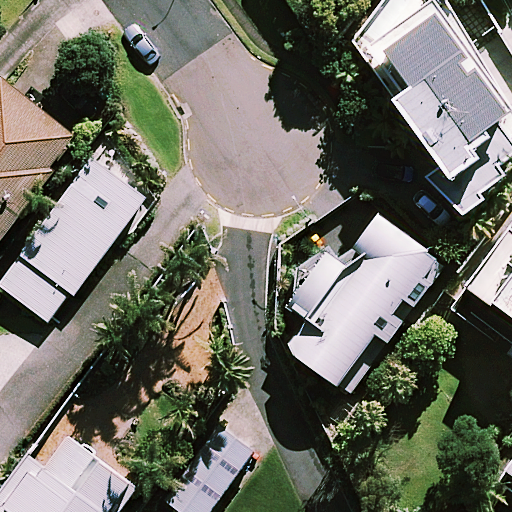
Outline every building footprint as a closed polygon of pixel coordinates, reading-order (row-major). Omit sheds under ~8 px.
[(488,195),(485,191),(510,172),(503,162),(511,155),(511,84),(453,0),(380,0),(352,35),(447,163),(433,174),(462,214),(488,195)] [(16,79),(0,97),(0,259),(69,176),(63,172),(90,140),(16,79)] [(95,170),(11,281),(64,321),(148,209),(95,170)] [(444,259),(382,212),(348,257),(331,244),(290,298),(312,315),(290,343),(352,391),(408,318),(403,313),(444,259)] [(511,350),(511,216),(464,278),(511,315),(511,342),(508,347),(511,350)] [(0,380),(20,355),(0,338),(0,380)] [(175,500),(190,511),(222,511),(266,456),(230,428),(175,500)] [(57,470),(40,458),(0,510),(0,511),(123,511),(143,487),(80,440),(57,470)] [(511,460),(507,466),(500,477),(511,486),(511,460)]
